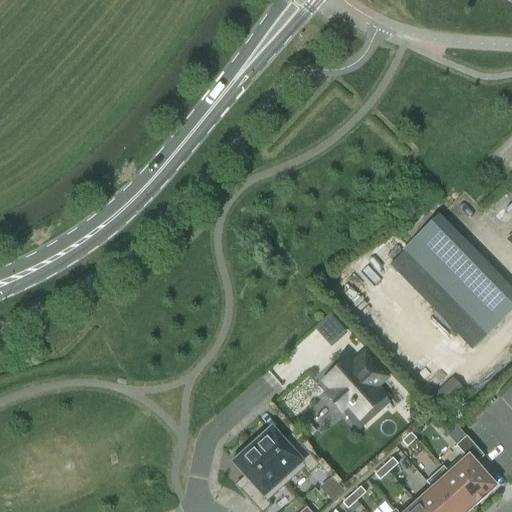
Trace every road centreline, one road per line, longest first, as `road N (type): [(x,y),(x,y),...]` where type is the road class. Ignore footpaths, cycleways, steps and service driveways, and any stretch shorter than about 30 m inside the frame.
road 1 (primary): [(0,284),(74,247),(121,209),(270,35)]
road 2 (residential): [(197,508),(204,445),(264,384)]
